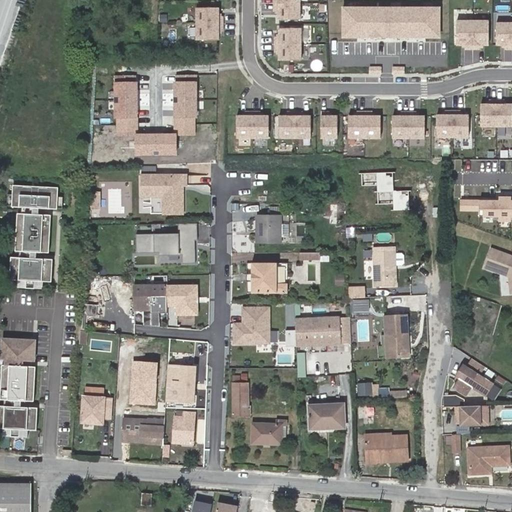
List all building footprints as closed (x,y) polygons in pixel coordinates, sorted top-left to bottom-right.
[(299,0),(273,0),(273,19),(299,19),(299,0)] [(218,8),(193,8),(193,40),(218,40),(218,8)] [(440,9),(341,9),(341,41),(440,40),(440,9)] [(488,21),(455,21),(452,44),(487,43),(488,21)] [(511,23),(493,23),(493,44),(511,44),(511,23)] [(300,27),(276,27),(276,62),(300,61),(300,27)] [(138,75),(116,75),(115,134),(138,134),(138,75)] [(196,75),(175,75),(175,133),(179,133),(195,133),(196,75)] [(511,126),(511,124),(511,105),(478,105),(478,128),(511,126)] [(267,116),(234,115),(233,137),(267,138),(267,116)] [(310,115),(276,116),(276,139),(310,139),(310,115)] [(337,116),(319,115),(318,139),(336,139),(337,116)] [(468,116),(433,115),(432,138),(467,138),(468,116)] [(381,116),(349,116),(348,138),(380,139),(381,116)] [(423,116),(390,116),(389,139),(423,138),(423,116)] [(179,133),(138,134),(138,155),(180,154),(179,133)] [(165,196),(165,213),(187,213),(187,185),(190,185),(190,172),(143,172),(143,196),(165,196)] [(27,287),(35,287),(35,280),(53,281),(54,258),(37,257),(37,251),(50,252),(52,215),(40,215),(40,208),(59,209),(60,187),(15,184),(14,206),(23,206),(23,213),(19,213),(17,250),(20,250),(20,257),(12,256),(11,279),(28,280),(27,287)] [(511,200),(461,199),(461,212),(482,213),(482,218),(499,219),(499,223),(511,223),(511,200)] [(281,215),(255,216),(255,241),(281,241),(281,215)] [(180,233),(137,234),(137,257),(185,256),(185,261),(197,261),(197,224),(180,224),(180,233)] [(396,282),(393,243),(372,244),(375,284),(396,282)] [(511,257),(492,250),(486,268),(511,276),(511,288),(511,257)] [(287,264),(249,263),(249,293),(287,293),(287,264)] [(197,283),(134,284),(135,308),(167,308),(167,304),(177,304),(177,312),(198,312),(197,283)] [(350,285),(350,295),(363,295),(362,285),(350,285)] [(354,298),(354,309),(370,309),(370,298),(354,298)] [(271,304),(245,304),(245,320),(236,319),(236,340),(272,339),(271,304)] [(407,311),(383,312),(385,355),(410,353),(407,311)] [(297,318),(299,357),(353,354),(351,315),(297,318)] [(26,363),(27,357),(37,357),(39,337),(6,336),(5,355),(9,356),(9,362),(5,362),(3,396),(7,396),(7,403),(0,402),(0,424),(14,426),(14,433),(22,434),(22,426),(39,427),(41,405),(24,404),(24,397),(37,398),(39,364),(26,363)] [(479,375),(484,367),(473,360),(467,368),(464,366),(457,378),(460,380),(454,389),(466,397),(472,387),(486,396),(493,384),(479,375)] [(158,362),(132,361),(129,404),(155,405),(158,362)] [(199,366),(169,364),(167,405),(197,407),(199,366)] [(240,373),(233,372),(232,382),(240,383),(240,373)] [(231,415),(248,415),(248,409),(244,409),(246,383),(240,383),(232,382),(231,415)] [(369,382),(360,382),(361,393),(369,392),(369,382)] [(104,386),(86,385),(85,396),(104,397),(104,386)] [(85,396),(83,396),(82,421),(99,422),(99,416),(108,417),(108,414),(113,414),(114,398),(104,397),(85,396)] [(166,410),(166,399),(158,399),(158,410),(166,410)] [(311,430),(346,428),(345,403),(311,405),(311,430)] [(491,404),(457,405),(457,424),(469,424),(469,429),(476,429),(476,424),(491,424),(491,404)] [(185,413),(176,413),(174,438),(192,439),(195,410),(186,409),(185,413)] [(254,439),(282,440),(284,421),(287,421),(287,417),(277,417),(277,421),(254,420),(254,439)] [(123,439),(164,441),(165,421),(124,418),(123,439)] [(369,460),(409,459),(407,432),(392,433),(392,430),(367,431),(369,460)] [(491,473),(491,464),(510,464),(509,446),(469,447),(471,473),(491,473)] [(33,511),(34,492),(33,482),(0,482),(0,511),(33,511)] [(141,490),(141,501),(152,502),(152,490),(141,490)] [(211,511),(213,504),(195,501),(193,511),(211,511)] [(236,511),(238,506),(218,502),(216,511),(236,511)]
